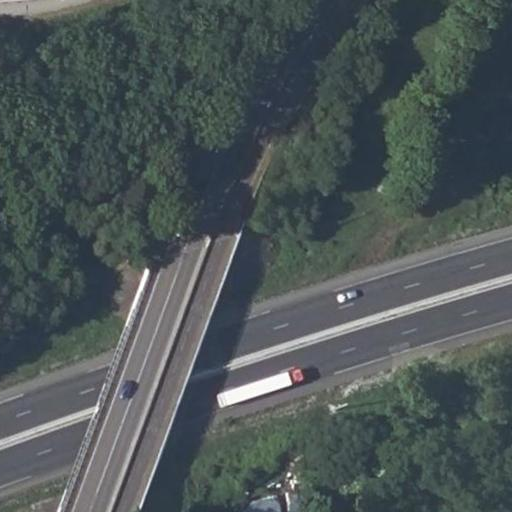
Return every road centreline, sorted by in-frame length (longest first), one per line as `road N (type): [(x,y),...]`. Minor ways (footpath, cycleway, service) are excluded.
road 1 (secondary): [(81,511),(174,255),(224,147),(311,0)]
road 2 (motorway): [(0,468),(511,301)]
road 3 (motorway): [(511,256),(0,422)]
